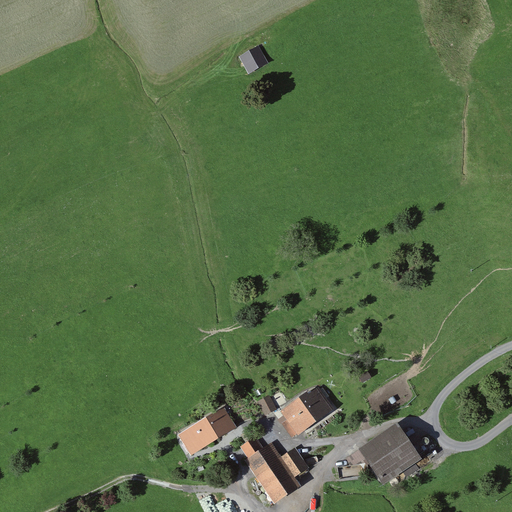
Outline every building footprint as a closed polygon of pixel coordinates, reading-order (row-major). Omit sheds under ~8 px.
[(258,47),(240,58),(251,76),(270,64),(258,47)] [(317,387),(280,414),(298,438),(335,412),(317,387)] [(271,396),(259,402),(266,416),(278,410),(271,396)] [(238,431),(225,409),(178,436),(191,458),(238,431)] [(390,484),(427,460),(404,425),(367,449),(390,484)] [(242,448),(250,460),(247,462),(278,505),(302,489),(296,481),(310,471),(296,450),(282,459),(272,445),(265,450),(256,438),(242,448)]
